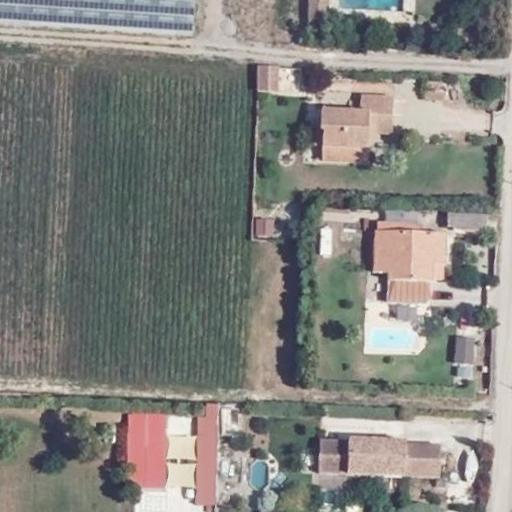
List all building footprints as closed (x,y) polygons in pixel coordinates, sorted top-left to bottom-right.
[(305,0),(305,30),(328,30),(328,0),(305,0)] [(276,89),(277,64),(257,64),(256,89),(276,89)] [(440,88),(440,79),(426,78),(426,96),(444,97),(445,88),(440,88)] [(362,96),(361,111),(324,110),(323,130),(326,130),(325,145),(370,147),(370,134),(392,135),(393,98),(362,96)] [(324,160),(369,162),(370,147),(325,145),(324,160)] [(486,233),(487,212),(449,212),(448,228),(456,229),(457,232),(486,233)] [(272,237),(274,222),(255,219),(253,235),(272,237)] [(317,255),(330,256),(332,230),(320,229),(317,255)] [(387,281),(429,283),(429,278),(430,263),(441,263),(444,235),(373,232),(370,272),(386,272),(387,281)] [(429,278),(440,278),(441,263),(430,263),(429,278)] [(473,363),(474,338),(454,337),(453,363),(473,363)] [(218,507),(216,403),(194,404),(196,507),(218,507)] [(125,413),(126,490),(166,490),(166,413),(125,413)] [(349,441),(319,440),(318,472),(348,474),(407,476),(438,478),(439,445),(408,444),(349,441)] [(452,502),(476,503),(476,488),(452,487),(452,502)]
